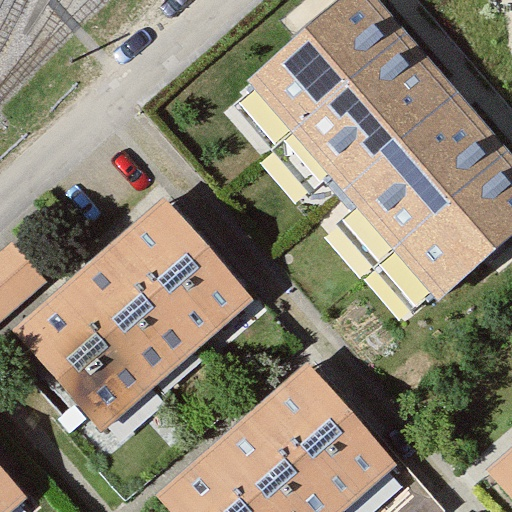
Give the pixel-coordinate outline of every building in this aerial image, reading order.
[(0,0),(0,45),(2,40),(18,0),(0,0)] [(511,226),(511,168),(366,0),(354,0),(260,82),(439,289),(511,226)] [(245,307),(157,207),(0,345),(89,445),(245,307)] [(0,259),(0,316),(56,293),(35,245),(0,259)] [(351,511),(394,474),(302,372),(151,509),(153,511),(351,511)] [(511,511),(511,459),(483,484),(508,511),(511,511)] [(0,511),(28,511),(0,476),(0,511)]
